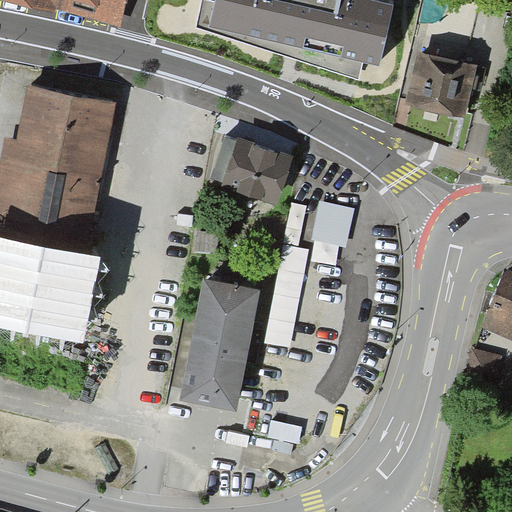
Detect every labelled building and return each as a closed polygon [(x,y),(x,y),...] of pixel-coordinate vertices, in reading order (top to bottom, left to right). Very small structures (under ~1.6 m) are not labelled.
[(0,0),(16,4),(32,8),(55,13),(56,9),(85,17),(121,26),(126,0),(0,0)] [(393,5),(369,0),(215,0),(215,1),(208,0),(201,0),(196,28),(359,79),(363,64),(380,68),(393,5)] [(405,104),(465,118),(472,89),(475,75),(477,65),(417,52),(405,104)] [(118,103),(27,85),(17,140),(5,138),(0,164),(0,326),(84,343),(100,257),(88,255),(118,103)] [(294,156),(238,136),(236,141),(225,137),(211,178),(222,182),(220,187),(277,206),(294,156)] [(355,208),(320,200),(312,239),(347,247),(355,208)] [(198,230),(196,249),(217,252),(219,233),(198,230)] [(511,339),(511,269),(506,267),(481,327),(511,339)] [(261,290),(204,279),(180,400),(236,411),(261,290)] [(506,356),(473,347),(465,378),(498,386),(506,356)]
